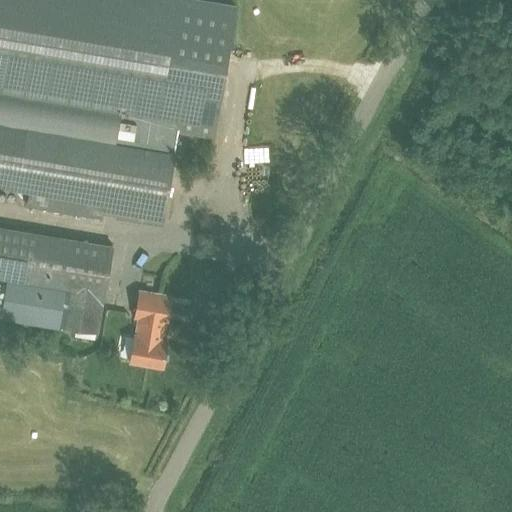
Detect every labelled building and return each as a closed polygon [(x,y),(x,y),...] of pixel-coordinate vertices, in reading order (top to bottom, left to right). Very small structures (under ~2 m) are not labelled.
[(0,0),(0,90),(30,96),(25,126),(175,151),(178,132),(213,138),(228,49),(235,9),(185,0),(0,0)] [(0,90),(0,121),(25,126),(30,96),(0,90)] [(0,185),(28,191),(25,205),(101,218),(102,213),(163,223),(175,151),(25,126),(0,121),(0,185)] [(0,204),(0,212),(19,217),(21,209),(0,204)] [(72,237),(0,225),(0,278),(6,279),(63,288),(72,237)] [(63,288),(61,295),(103,303),(112,244),(72,237),(63,288)] [(63,288),(6,279),(0,314),(0,317),(57,327),(61,295),(63,288)] [(164,317),(167,318),(171,296),(140,291),(136,313),(139,313),(136,333),(135,333),(131,359),(163,364),(167,339),(161,337),(164,317)] [(103,303),(61,295),(57,327),(98,334),(103,303)] [(61,444),(71,444),(72,434),(84,434),(85,421),(62,420),(61,444)] [(76,438),(70,469),(114,477),(120,447),(76,438)]
